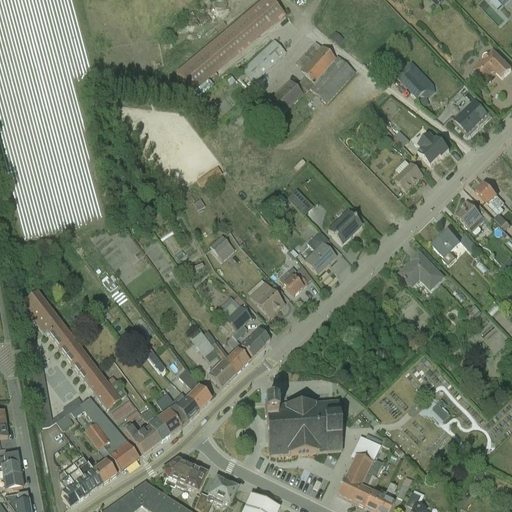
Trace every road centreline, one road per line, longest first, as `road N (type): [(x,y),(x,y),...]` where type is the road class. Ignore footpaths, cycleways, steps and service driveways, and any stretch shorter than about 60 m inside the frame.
road 1 (tertiary): [(500,139),(192,435)]
road 2 (residential): [(0,358),(35,511)]
road 3 (residential): [(192,435),(229,468),(316,511)]
road 4 (tertiary): [(192,435),(85,511)]
